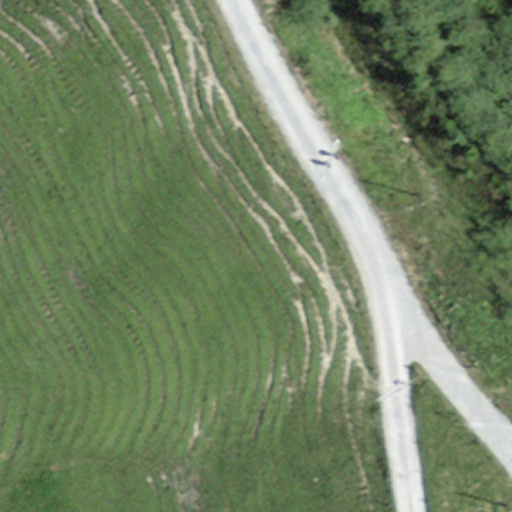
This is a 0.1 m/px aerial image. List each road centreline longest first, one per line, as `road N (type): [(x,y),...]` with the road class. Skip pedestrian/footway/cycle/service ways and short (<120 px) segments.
road 1 (track): [(389,287),(234,0)]
road 2 (track): [(389,287),(407,511)]
road 3 (track): [(389,287),(511,450)]
